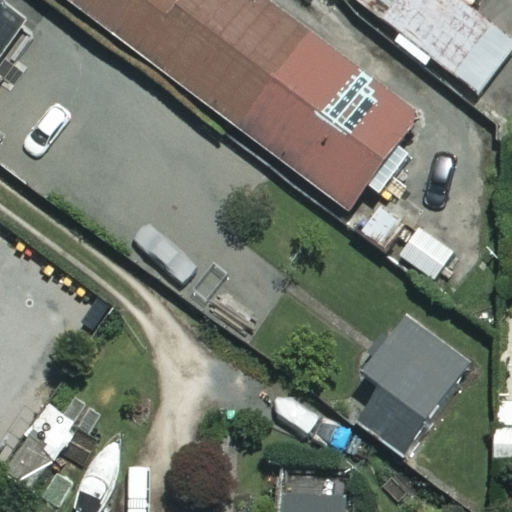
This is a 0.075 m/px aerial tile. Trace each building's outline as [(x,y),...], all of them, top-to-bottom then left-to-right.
[(0,0),(0,60),(35,14),(16,0),(0,0)] [(55,0),(345,221),(422,121),(264,0),(55,0)] [(511,58),(511,40),(460,0),(358,0),(482,97),(511,58)] [(472,368),(409,323),(368,380),(384,391),(362,422),(409,455),(472,368)] [(287,511),(355,511),(355,502),(287,501),(287,511)]
